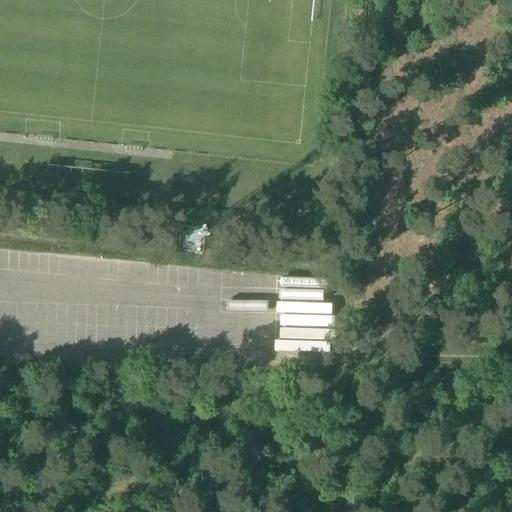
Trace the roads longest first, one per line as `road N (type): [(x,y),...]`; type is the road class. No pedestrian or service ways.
road 1 (unclassified): [(0,351),(322,360)]
road 2 (track): [(511,363),(322,360)]
road 3 (track): [(339,511),(322,360)]
